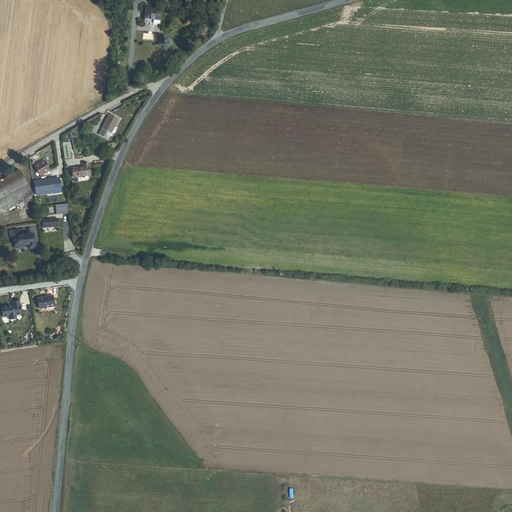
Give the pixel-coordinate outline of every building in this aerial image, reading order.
[(143,19),(157,21),(159,11),(144,9),(143,19)] [(99,135),(108,139),(118,119),(109,114),(99,135)] [(72,130),(69,132),(74,149),(77,148),(72,130)] [(70,142),(62,142),(63,150),(71,150),(70,142)] [(64,160),(71,159),(71,150),(63,150),(64,160)] [(50,170),(44,160),(34,166),(40,176),(50,170)] [(74,177),(91,175),(89,164),(82,165),(83,167),(73,168),(74,177)] [(19,170),(0,181),(0,213),(2,212),(5,216),(13,212),(10,208),(33,194),(19,170)] [(60,181),(35,185),(36,195),(54,193),(55,194),(62,193),(60,181)] [(68,204),(55,206),(56,214),(69,213),(68,204)] [(43,228),(58,227),(57,219),(43,220),(43,228)] [(20,235),(19,229),(9,230),(10,238),(13,237),(14,240),(15,249),(26,247),(26,246),(28,246),(29,250),(37,249),(36,240),(35,240),(34,233),(20,235)] [(48,296),(38,298),(39,309),(54,306),(53,295),(48,296)] [(12,305),(2,306),(3,317),(9,316),(9,319),(16,318),(16,315),(21,314),(19,301),(11,302),(12,305)]
